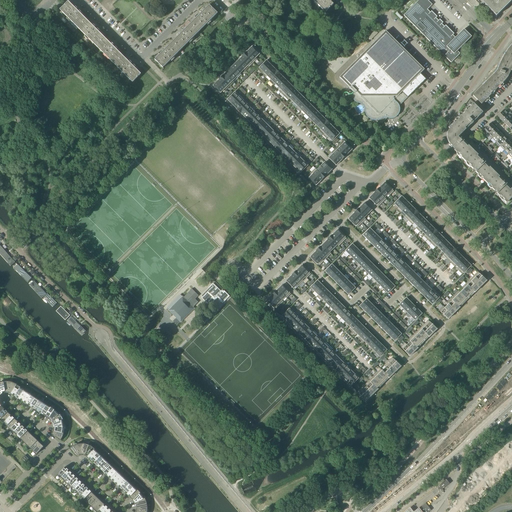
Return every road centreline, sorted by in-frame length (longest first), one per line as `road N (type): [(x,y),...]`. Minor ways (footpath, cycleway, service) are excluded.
road 1 (unclassified): [(245,511),(98,328),(0,229)]
road 2 (secondary): [(511,361),(365,511)]
road 3 (residential): [(294,252),(406,361),(442,325)]
road 4 (secondary): [(385,511),(511,403)]
road 5 (residential): [(332,213),(442,325)]
road 6 (residential): [(245,274),(344,177)]
road 7 (residential): [(251,84),(344,177)]
road 8 (residential): [(496,36),(416,138)]
road 9 (residential): [(511,183),(467,131),(511,89)]
road 10 (residential): [(397,157),(482,245)]
road 11 (residential): [(503,224),(416,138)]
